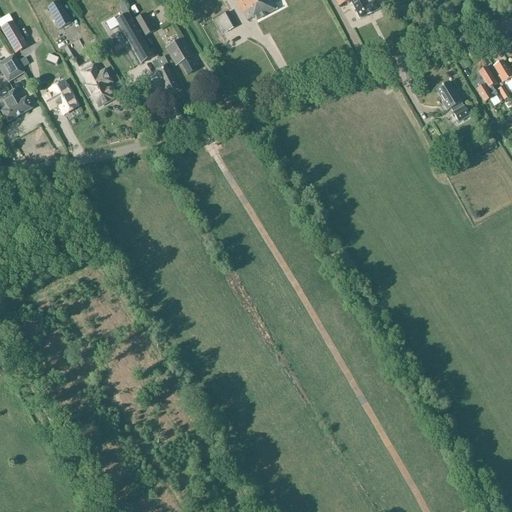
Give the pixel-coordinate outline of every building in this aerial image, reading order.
[(257,21),(277,10),(271,0),(235,0),(248,22),(255,18),(257,21)] [(372,3),(370,0),(353,0),(351,1),(360,20),(380,10),(375,1),(372,3)] [(47,8),(60,31),(72,24),(60,2),(47,8)] [(128,13),(116,20),(120,28),(118,29),(124,40),(126,39),(141,64),(153,57),(128,13)] [(217,19),(225,34),(235,28),(227,13),(217,19)] [(144,38),(155,32),(146,15),(135,21),(144,38)] [(183,39),(166,49),(173,61),(178,59),(187,76),(197,71),(189,57),(192,55),(183,39)] [(13,53),(22,48),(20,44),(11,48),(13,53)] [(0,68),(9,83),(24,74),(13,57),(0,64),(0,68)] [(169,96),(179,91),(166,66),(168,65),(164,57),(153,63),(169,96)] [(25,58),(19,62),(23,69),(29,65),(25,58)] [(127,79),(138,73),(134,66),(132,67),(129,60),(120,64),(127,79)] [(511,89),(511,78),(511,75),(509,71),(508,72),(502,62),(494,67),(500,77),(499,78),(503,84),(507,81),(511,89)] [(110,90),(108,90),(106,87),(110,84),(111,82),(105,71),(98,75),(94,66),(81,73),(87,83),(82,86),(89,99),(93,98),(98,107),(111,100),(112,97),(111,95),(112,94),(112,92),(111,91),(110,90)] [(485,104),(498,96),(492,87),(497,84),(487,68),(479,73),(479,74),(477,77),(478,81),(473,84),(478,90),(477,91),(485,104)] [(48,91),(50,95),(43,99),(50,111),(53,109),(53,110),(60,112),(61,112),(62,114),(77,106),(72,99),(73,98),(64,82),(48,91)] [(457,120),(468,113),(461,103),(462,103),(454,90),(453,90),(449,83),(436,91),(444,103),(443,104),(448,112),(451,110),(457,120)] [(504,100),(510,97),(505,89),(499,92),(504,100)] [(8,123),(32,110),(26,99),(20,103),(14,91),(0,99),(0,105),(3,112),(2,113),(8,123)] [(491,137),(479,145),(482,150),(494,142),(491,137)]
